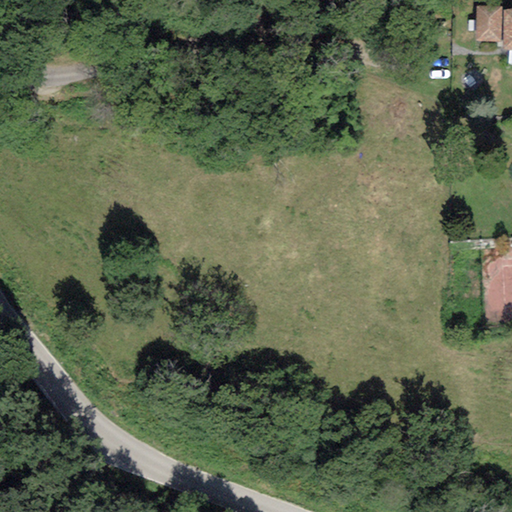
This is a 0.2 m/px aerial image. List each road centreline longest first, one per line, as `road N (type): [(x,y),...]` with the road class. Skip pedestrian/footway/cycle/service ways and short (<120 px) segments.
road 1 (tertiary): [(268,511),(119,449),(62,397),(0,311)]
road 2 (residential): [(0,66),(39,80),(64,78),(324,0)]
